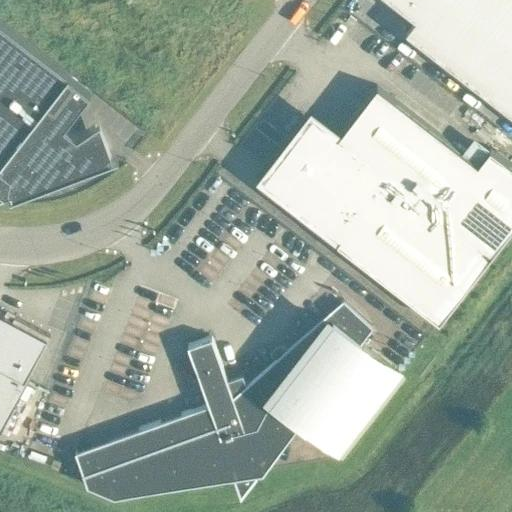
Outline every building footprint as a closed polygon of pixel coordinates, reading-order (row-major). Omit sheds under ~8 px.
[(406,30),(511,111),(511,0),(394,0),(416,16),(406,30)] [(0,185),(3,188),(0,189),(0,190),(11,187),(13,191),(10,193),(52,178),(51,177),(44,180),(42,175),(102,152),(43,106),(70,72),(0,17),(0,185)] [(325,124),(315,136),(302,126),(273,164),(286,174),(276,187),(340,236),(337,240),(439,320),(511,225),(511,163),(490,147),(478,162),(377,84),(338,134),(325,124)] [(373,325),(368,320),(343,299),(287,347),(285,344),(282,345),(282,344),(280,345),(279,346),(275,349),(274,348),(272,349),(272,350),(270,351),(276,357),(246,383),(243,373),(227,378),(212,335),(188,344),(209,402),(76,450),(87,483),(114,494),(235,474),(241,491),(297,419),(339,452),(401,373),(361,341),(373,325)] [(12,320),(4,315),(5,313),(0,310),(0,428),(0,429),(25,382),(22,381),(24,377),(25,378),(38,352),(37,352),(42,343),(45,345),(50,334),(14,315),(12,320)]
